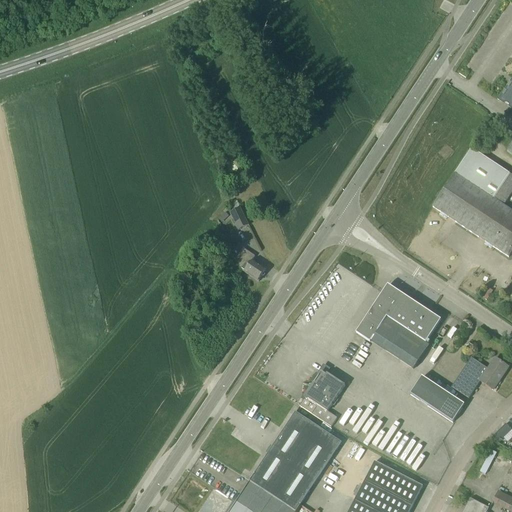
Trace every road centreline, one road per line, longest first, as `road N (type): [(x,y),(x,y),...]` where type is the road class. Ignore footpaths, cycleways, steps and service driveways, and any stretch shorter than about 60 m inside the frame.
road 1 (tertiary): [(138,511),(334,218)]
road 2 (tertiary): [(334,218),(478,0)]
road 3 (unclassified): [(511,335),(334,218)]
road 4 (primary): [(0,77),(197,0)]
road 5 (unclassified): [(511,405),(469,448),(432,511)]
